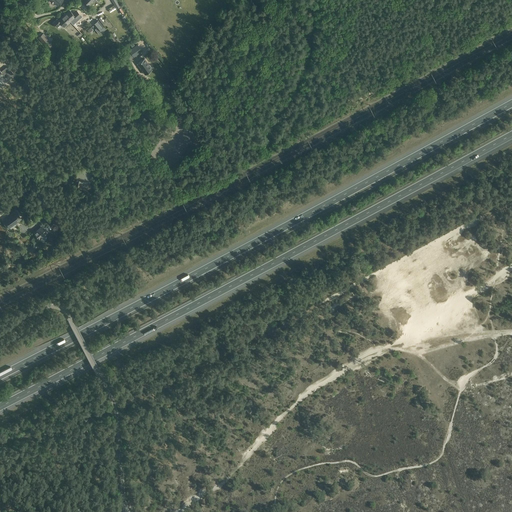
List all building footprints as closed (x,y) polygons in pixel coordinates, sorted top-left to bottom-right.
[(77,10),(73,14),(69,10),(64,15),(70,21),(75,16),(77,18),(81,15),(77,10)] [(70,21),(64,15),(58,21),(57,19),(53,23),(57,27),(61,23),(64,27),(70,21)] [(98,20),(94,24),(99,31),(104,27),(98,20)] [(43,33),(38,37),(47,50),(53,45),(43,33)] [(134,58),(143,52),(138,45),(129,51),(134,58)] [(144,58),(137,64),(145,74),(152,69),(149,66),(150,65),(147,62),(144,58)] [(118,71),(126,67),(123,62),(119,65),(120,66),(116,68),(118,71)] [(11,77),(14,75),(7,67),(1,72),(0,70),(0,77),(3,75),(4,76),(6,75),(8,78),(10,76),(11,77)] [(148,111),(137,118),(141,124),(152,117),(151,115),(148,111)] [(79,169),(79,172),(78,172),(77,178),(75,178),(74,187),(81,188),(81,189),(86,189),(91,189),(91,183),(89,182),(91,171),(86,170),(86,169),(79,169)] [(15,212),(3,221),(9,228),(20,219),(15,212)] [(41,227),(34,233),(40,239),(46,233),(41,227)] [(32,253),(38,247),(35,244),(29,249),(32,253)]
